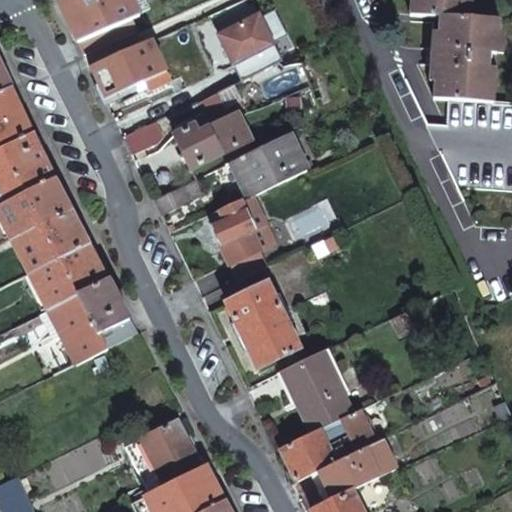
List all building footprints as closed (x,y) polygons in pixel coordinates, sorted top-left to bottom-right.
[(132,0),(56,0),(57,0),(77,41),(77,42),(81,40),(109,28),(140,15),(132,0)] [(412,0),(411,16),(441,18),(463,20),(465,3),(472,4),(472,0),(412,0)] [(472,4),(465,3),(463,20),(471,20),(472,4)] [(218,34),(241,79),(281,60),(258,13),(218,34)] [(174,30),(188,24),(184,15),(170,20),(174,30)] [(437,67),(435,100),(449,101),(487,103),(488,87),(495,88),(496,70),(489,70),(491,55),(498,56),(499,38),(492,38),(493,21),(471,20),(463,20),(441,18),(439,50),(429,49),(427,66),(437,67)] [(500,22),(493,21),(492,38),(499,38),(500,22)] [(109,28),(81,40),(87,53),(115,41),(109,28)] [(115,41),(87,53),(93,67),(121,54),(115,41)] [(150,41),(121,54),(93,67),(91,69),(106,100),(145,82),(149,90),(167,82),(162,74),(164,72),(150,41)] [(498,56),(491,55),(489,70),(496,70),(498,56)] [(0,94),(13,89),(0,62),(0,94)] [(212,94),(220,90),(215,81),(207,85),(211,94),(212,94)] [(155,100),(164,118),(192,104),(183,86),(155,100)] [(495,88),(488,87),(487,103),(494,104),(495,88)] [(0,94),(0,150),(35,134),(13,89),(0,94)] [(217,103),(212,94),(211,94),(196,101),(201,110),(217,103)] [(448,126),(426,125),(457,189),(511,192),(511,105),(494,104),(487,103),(449,101),(448,126)] [(253,138),(240,112),(203,130),(199,123),(175,135),(192,169),(253,138)] [(157,121),(124,137),(133,155),(158,143),(163,134),(157,121)] [(310,167),(294,132),(233,162),(249,196),(310,167)] [(0,150),(0,207),(58,179),(35,134),(0,150)] [(0,212),(15,242),(74,212),(58,179),(0,207),(0,212)] [(155,200),(163,216),(201,197),(193,181),(155,200)] [(239,200),(218,210),(222,220),(210,226),(237,281),(266,267),(259,250),(248,228),(252,227),(239,200)] [(31,274),(91,244),(74,212),(15,242),(31,274)] [(256,224),(252,227),(248,228),(259,250),(266,246),(256,224)] [(340,245),(335,234),(325,238),(330,249),(340,245)] [(49,311),(109,280),(91,244),(31,274),(49,311)] [(76,365),(137,334),(109,280),(49,311),(61,336),(76,365)] [(299,346),(267,282),(228,302),(261,365),(299,346)] [(61,336),(49,311),(41,315),(53,339),(61,336)] [(351,414),(319,351),(315,353),(281,369),(312,433),(320,429),(351,414)] [(510,415),(501,395),(489,400),(498,420),(510,415)] [(312,433),(282,448),(298,482),(327,468),(343,460),(376,443),(360,409),(351,414),(320,429),(312,433)] [(164,486),(202,467),(177,419),(140,439),(164,486)] [(399,471),(384,440),(343,460),(327,468),(332,480),(329,481),(339,499),(355,491),(399,471)] [(210,511),(228,504),(207,465),(202,467),(164,486),(145,496),(153,511),(210,511)] [(0,487),(0,506),(2,511),(34,511),(18,478),(0,487)] [(339,499),(313,511),(364,511),(355,491),(339,499)]
